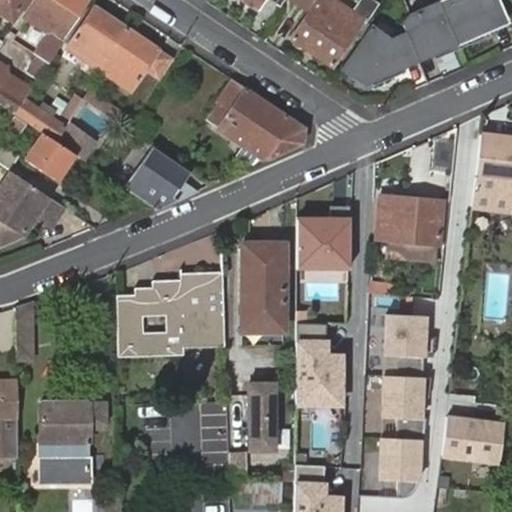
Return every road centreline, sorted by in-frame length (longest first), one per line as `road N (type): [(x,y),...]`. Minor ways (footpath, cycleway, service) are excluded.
road 1 (residential): [(0,289),(362,140)]
road 2 (residential): [(362,140),(162,0)]
road 3 (residential): [(362,140),(511,79)]
